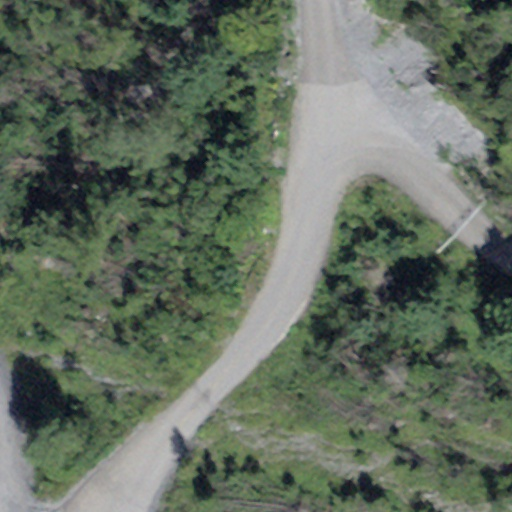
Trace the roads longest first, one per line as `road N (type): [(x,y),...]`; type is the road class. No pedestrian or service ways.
road 1 (track): [(107,511),(273,317),(308,201),(344,149)]
road 2 (track): [(511,247),(410,156),(344,149)]
road 3 (track): [(344,149),(325,0)]
